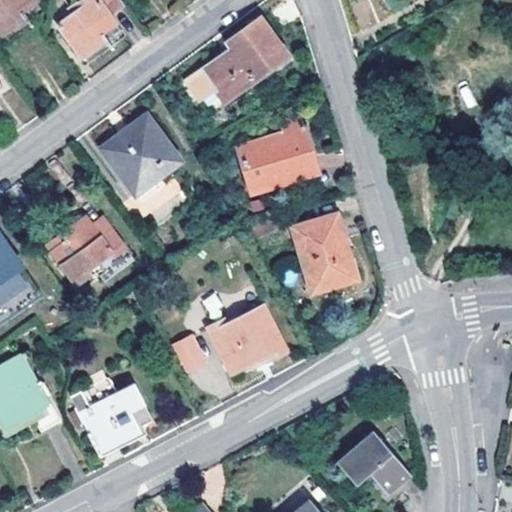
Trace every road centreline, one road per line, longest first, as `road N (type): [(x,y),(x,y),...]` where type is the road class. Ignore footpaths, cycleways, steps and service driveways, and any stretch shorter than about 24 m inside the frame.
road 1 (tertiary): [(419,326),(72,511)]
road 2 (residential): [(419,326),(317,0)]
road 3 (unknown): [(506,0),(471,20),(461,39),(483,133),(478,195),(407,286)]
road 4 (residential): [(0,168),(228,0)]
road 5 (residential): [(419,326),(445,377),(459,511)]
